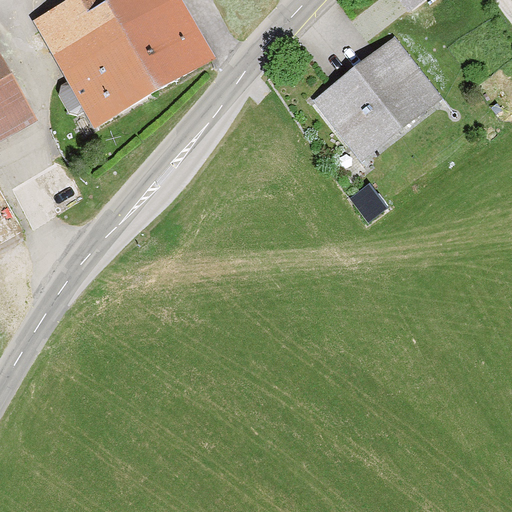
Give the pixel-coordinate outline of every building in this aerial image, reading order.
[(217,67),(178,0),(130,0),(121,6),(117,0),(85,0),(35,30),(97,137),(217,67)] [(407,0),(415,11),(428,0),(407,0)] [(446,102),(395,42),(318,106),(369,167),(446,102)] [(0,158),(42,135),(0,61),(0,158)] [(358,194),(371,218),(390,208),(377,184),(358,194)]
